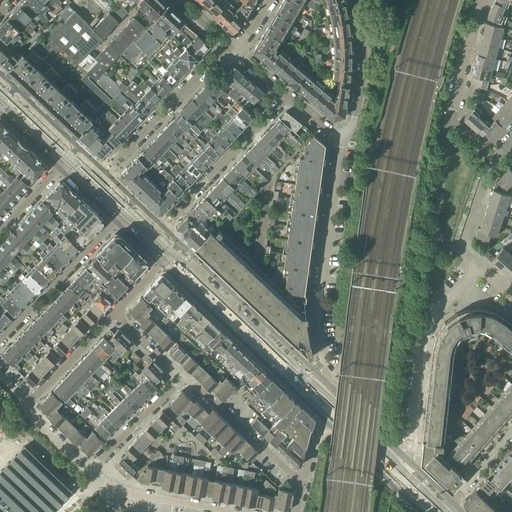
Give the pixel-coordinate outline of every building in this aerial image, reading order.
[(45,24),(48,21),(26,0),(25,0),(20,6),(31,16),(32,17),(35,14),(40,18),(45,24)] [(41,7),(44,4),(39,0),(26,0),(48,21),(52,18),(49,15),(41,7)] [(49,38),(50,38),(52,40),(60,48),(69,56),(76,63),(77,64),(78,64),(103,38),(119,23),(118,22),(108,13),(93,29),(91,27),(100,17),(96,14),(95,14),(83,2),(83,3),(80,0),(72,0),(68,5),(66,7),(65,7),(63,10),(59,13),(64,18),(50,30),(49,38)] [(130,0),(135,4),(137,2),(138,0),(122,0),(118,5),(114,10),(122,17),(126,13),(123,9),(130,0)] [(161,0),(150,0),(143,8),(140,10),(151,21),(152,21),(167,5),(161,0)] [(198,0),(198,1),(206,9),(214,0),(198,0)] [(214,0),(206,9),(214,18),(229,2),(226,0),(222,0),(223,0),(222,0),(214,0)] [(283,0),(281,4),(297,14),(305,0),(304,0),(283,0)] [(328,8),(329,13),(347,10),(346,5),(345,4),(343,0),(325,0),(326,3),(328,8)] [(374,0),(376,8),(389,5),(388,0),(374,0)] [(500,15),(506,0),(504,0),(493,0),(493,2),(487,18),(503,24),(506,17),(500,15)] [(235,12),(222,25),(231,34),(244,20),(253,5),(253,6),(253,5),(245,1),(238,7),(234,12),(235,12)] [(214,18),(222,25),(235,12),(234,12),(230,7),(232,6),(229,2),(214,18)] [(274,16),(273,18),(295,31),(297,28),(291,24),(297,14),(281,4),(279,8),(279,10),(275,16),(274,16)] [(152,21),(151,21),(144,28),(120,54),(131,65),(134,68),(134,69),(165,36),(169,40),(173,36),(180,29),(181,28),(184,25),(186,23),(181,19),(176,14),(174,12),(167,5),(152,21)] [(20,6),(13,12),(35,33),(39,29),(29,19),(31,16),(20,6)] [(63,10),(59,6),(53,13),(55,15),(59,13),(63,10)] [(122,17),(114,10),(113,8),(108,13),(118,22),(122,17)] [(324,27),(324,32),(349,29),(347,16),(348,15),(347,10),(329,13),(330,20),(328,20),(324,21),(325,27),(324,27)] [(13,12),(7,19),(19,30),(22,26),(31,36),(35,33),(13,12)] [(90,76),(95,81),(103,73),(120,54),(144,28),(133,18),(94,58),(97,61),(87,73),(90,76)] [(268,27),(265,32),(281,41),(288,29),(298,35),(299,33),(295,31),(273,18),(272,19),(273,21),(269,27),(268,27)] [(1,25),(18,41),(21,37),(16,33),(19,30),(7,19),(1,25)] [(486,22),(483,33),(500,37),(503,27),(486,22)] [(1,25),(0,26),(0,36),(6,43),(10,39),(14,44),(18,41),(1,25)] [(210,47),(184,25),(181,28),(193,39),(192,41),(204,53),(210,47)] [(301,33),(308,38),(311,33),(304,28),(301,33)] [(180,29),(173,36),(177,40),(183,33),(180,29)] [(332,32),(334,46),(352,45),(351,40),(350,39),(349,29),(324,32),(324,33),(332,32)] [(268,65),(279,53),(275,50),(281,41),(265,32),(264,33),(263,33),(261,36),(262,38),(254,50),(255,53),(266,63),(266,65),(268,65)] [(483,33),(480,44),(497,48),(500,37),(483,33)] [(169,40),(166,43),(170,47),(171,48),(173,50),(190,67),(198,59),(185,47),(181,51),(176,46),(180,42),(177,40),(173,36),(169,40)] [(204,53),(192,41),(187,36),(181,43),(185,47),(198,59),(204,53)] [(10,75),(14,79),(46,46),(39,40),(22,53),(19,56),(16,59),(6,70),(6,71),(6,73),(9,75),(10,75)] [(21,87),(23,87),(39,70),(46,62),(42,59),(52,48),(56,52),(60,48),(52,40),(46,46),(14,79),(19,83),(19,84),(21,87)] [(164,53),(170,47),(166,43),(160,50),(164,53)] [(480,44),(477,54),(495,58),(497,48),(480,44)] [(334,48),(334,56),(351,56),(351,51),(352,50),(352,45),(334,46),(334,48)] [(5,54),(8,56),(9,55),(8,55),(14,50),(11,47),(8,50),(5,54)] [(279,74),(281,76),(281,75),(300,52),(301,51),(298,48),(297,47),(293,53),(292,52),(287,57),(280,51),(279,53),(268,65),(272,68),(274,68),(279,73),(279,74)] [(190,67),(173,50),(167,57),(168,57),(184,73),(190,67)] [(293,86),(294,87),(306,73),(305,72),(294,63),(299,58),(300,59),(305,54),(303,53),(300,52),(281,75),(281,76),(282,77),(283,77),(289,82),(288,82),(293,86)] [(162,63),(178,79),(184,73),(168,57),(167,57),(165,54),(162,57),(159,61),(162,63)] [(477,54),(474,65),(492,69),(495,58),(477,54)] [(0,65),(6,70),(16,59),(19,56),(19,55),(19,56),(9,56),(9,55),(8,56),(4,59),(0,62),(0,65)] [(76,63),(69,56),(65,60),(72,67),(76,63)] [(325,65),(333,65),(350,66),(351,56),(334,56),(334,59),(325,59),(325,65)] [(150,60),(148,62),(152,66),(154,68),(155,68),(172,85),(178,79),(162,63),(159,66),(158,65),(156,66),(150,60)] [(134,69),(134,68),(131,65),(124,72),(127,76),(131,80),(138,73),(134,69)] [(336,95),(334,98),(346,107),(348,96),(349,95),(349,91),(348,90),(351,75),(350,74),(350,66),(333,65),(331,78),(339,79),(336,95)] [(492,69),(474,65),(472,76),(479,77),(483,78),(480,88),(486,90),(489,80),(492,69)] [(28,91),(32,95),(55,71),(50,66),(43,74),(39,70),(23,87),(24,88),(24,89),(26,91),(28,91)] [(229,72),(216,85),(224,92),(227,89),(222,85),(226,81),(231,84),(241,73),(233,67),(229,71),(229,72)] [(155,68),(154,68),(152,72),(158,78),(156,80),(167,91),(172,85),(155,68)] [(40,103),(41,104),(57,87),(53,83),(60,75),(55,71),(32,95),(36,99),(37,101),(39,103),(40,103)] [(81,79),(90,87),(93,83),(87,78),(90,76),(87,73),(81,79)] [(114,98),(120,92),(125,86),(121,82),(118,86),(107,75),(106,76),(103,73),(95,81),(114,98)] [(248,79),(241,73),(231,84),(234,87),(228,94),(232,98),(248,79)] [(306,97),(307,98),(319,84),(318,84),(320,80),(320,79),(320,75),(318,74),(313,79),(306,73),(294,87),(299,91),(300,91),(306,96),(306,97)] [(151,76),(145,82),(161,97),(167,91),(156,80),(151,76)] [(137,86),(144,92),(145,93),(152,99),(156,103),(161,97),(145,82),(143,79),(137,86)] [(245,97),(256,86),(248,79),(232,98),(235,101),(241,94),(245,97)] [(210,80),(205,86),(216,98),(220,94),(224,98),(228,94),(224,92),(216,85),(210,80)] [(45,108),(50,112),(73,87),(68,83),(61,90),(57,87),(41,104),(41,106),(44,108),(45,108)] [(90,87),(98,95),(102,91),(93,83),(90,87)] [(130,84),(126,87),(150,109),(152,107),(156,103),(152,99),(145,93),(143,96),(130,84)] [(315,105),(319,109),(331,95),(319,84),(307,98),(308,99),(310,99),(315,104),(315,105)] [(125,86),(120,92),(127,99),(129,96),(136,102),(133,105),(144,115),(150,109),(126,87),(125,86)] [(205,86),(198,93),(210,104),(213,101),(218,105),(214,109),(218,113),(219,112),(221,109),(225,106),(216,98),(205,86)] [(242,107),(246,110),(253,103),(263,93),(264,92),(256,86),(245,97),(249,100),(242,107)] [(58,120),(74,103),(71,99),(78,92),(73,87),(50,112),(54,116),(54,117),(57,120),(58,120)] [(102,91),(98,95),(107,104),(111,100),(102,91)] [(120,92),(114,98),(138,121),(144,115),(133,105),(132,104),(129,107),(124,102),(127,99),(120,92)] [(198,93),(192,99),(204,110),(207,108),(215,116),(216,115),(218,113),(214,109),(210,104),(198,93)] [(479,93),(476,102),(483,103),(485,95),(479,93)] [(331,95),(319,109),(320,109),(320,110),(321,110),(327,115),(333,121),(344,117),(346,107),(334,98),(331,95)] [(123,113),(120,116),(132,128),(138,121),(114,98),(111,101),(123,113)] [(63,124),(67,128),(90,104),(93,101),(93,100),(90,103),(85,99),(78,106),(74,103),(58,120),(59,121),(59,122),(61,124),(63,124)] [(192,99),(186,106),(198,117),(201,114),(205,119),(203,122),(206,125),(209,122),(213,119),(204,110),(192,99)] [(511,103),(507,100),(499,109),(511,120),(511,103)] [(231,107),(248,122),(253,116),(246,110),(242,107),(236,101),(233,105),(231,107)] [(77,138),(91,123),(91,122),(90,122),(92,120),(88,116),(95,109),(90,104),(67,128),(71,132),(72,134),(74,136),(75,136),(76,136),(77,137),(77,138)] [(186,106),(179,113),(191,124),(194,121),(199,125),(203,129),(204,127),(206,125),(203,122),(202,121),(198,117),(186,106)] [(476,131),(480,135),(488,125),(490,124),(486,120),(484,122),(475,113),(479,109),(475,106),(463,119),(476,130),(476,131)] [(226,113),(242,128),(248,122),(231,107),(225,112),(226,113)] [(102,111),(107,116),(126,134),(132,128),(120,116),(117,119),(112,114),(112,115),(105,108),(102,111)] [(491,117),(494,119),(503,127),(505,129),(511,121),(511,120),(499,109),(491,117)] [(280,119),(291,129),(295,131),(302,124),(286,111),(280,119)] [(216,115),(236,134),(242,128),(226,113),(223,116),(219,112),(218,113),(216,115)] [(191,134),(195,138),(197,136),(199,133),(200,132),(191,124),(179,113),(174,119),(185,130),(188,127),(193,132),(195,133),(194,134),(193,133),(192,133),(191,134)] [(219,130),(231,140),(236,134),(216,115),(215,116),(213,119),(222,127),(219,130)] [(109,128),(112,132),(121,140),(126,134),(107,116),(104,119),(110,126),(109,128)] [(77,138),(85,145),(96,134),(99,131),(96,127),(101,122),(96,117),(91,123),(77,138)] [(174,119),(168,125),(185,141),(187,138),(191,142),(193,139),(194,138),(195,138),(191,134),(185,130),(174,119)] [(274,124),(298,147),(301,145),(297,141),(297,140),(288,132),(291,129),(280,119),(274,124)] [(488,125),(480,135),(481,136),(483,139),(486,135),(491,140),(501,128),(503,127),(494,119),(490,124),(488,125)] [(268,130),(280,141),(282,139),(291,147),(291,146),(296,150),(298,147),(274,124),(268,130)] [(175,140),(184,149),(185,148),(189,144),(185,141),(168,125),(161,132),(172,143),(181,151),(182,152),(182,151),(173,142),(175,140)] [(204,127),(225,146),(231,140),(219,130),(217,132),(212,128),(211,130),(206,125),(204,127)] [(204,127),(203,129),(202,130),(205,132),(204,133),(211,139),(208,142),(219,152),(225,146),(204,127)] [(112,132),(109,128),(104,133),(108,137),(112,132)] [(0,155),(1,155),(17,139),(7,130),(0,137),(0,155)] [(262,136),(283,155),(286,152),(277,144),(280,141),(268,130),(262,136)] [(104,141),(93,153),(98,158),(103,158),(121,140),(112,132),(108,137),(104,141)] [(161,132),(155,138),(167,149),(170,145),(179,154),(182,152),(181,151),(172,143),(161,132)] [(96,134),(85,145),(93,153),(104,141),(96,134)] [(300,150),(297,171),(321,174),(322,163),(323,163),(324,163),(325,158),(324,158),(323,158),(325,145),(314,135),(300,150)] [(195,138),(194,138),(193,139),(213,159),(219,152),(208,142),(205,144),(201,140),(197,136),(195,138)] [(256,142),(268,153),(271,150),(279,159),(283,155),(262,136),(256,142)] [(155,138),(149,144),(152,146),(161,155),(164,152),(172,161),(173,161),(176,158),(176,157),(167,149),(155,138)] [(12,160),(14,161),(27,148),(26,147),(18,139),(17,139),(1,155),(6,160),(8,158),(11,161),(12,160)] [(196,154),(208,165),(213,159),(193,139),(191,142),(190,143),(194,147),(192,149),(196,154)] [(251,148),(271,167),(274,164),(272,161),(266,155),(268,153),(256,142),(251,148)] [(149,144),(143,151),(152,159),(155,162),(158,159),(161,162),(163,164),(166,160),(161,155),(152,146),(149,144)] [(8,168),(17,175),(18,176),(23,170),(25,171),(37,158),(36,157),(37,157),(36,156),(36,157),(31,152),(30,151),(27,148),(14,161),(8,168)] [(182,152),(202,171),(208,165),(196,154),(194,157),(185,148),(184,149),(182,151),(182,152)] [(245,154),(262,169),(265,167),(268,170),(271,167),(251,148),(245,154)] [(143,151),(137,157),(149,168),(158,177),(164,170),(159,165),(155,162),(152,159),(143,151)] [(185,166),(196,177),(202,171),(182,152),(179,154),(179,155),(187,164),(185,166)] [(240,160),(258,178),(260,179),(263,176),(254,168),(257,165),(262,170),(262,169),(245,154),(240,160)] [(120,179),(128,186),(143,171),(145,173),(149,168),(137,157),(120,175),(120,179)] [(21,178),(29,186),(47,166),(46,166),(40,161),(41,161),(40,160),(37,158),(25,171),(26,172),(21,178)] [(161,162),(159,165),(164,170),(169,164),(170,164),(170,163),(166,160),(163,164),(161,162)] [(234,165),(251,181),(256,176),(258,178),(240,160),(234,165)] [(175,165),(173,168),(190,184),(196,177),(185,166),(182,169),(178,164),(176,166),(175,165)] [(228,172),(248,191),(251,188),(243,180),(246,177),(251,182),(251,181),(234,165),(228,172)] [(495,182),(493,189),(500,192),(502,185),(505,188),(511,181),(511,180),(511,170),(508,167),(495,182)] [(0,172),(2,175),(22,193),(29,186),(21,178),(18,176),(17,175),(14,179),(9,175),(8,176),(0,168),(0,172)] [(173,178),(184,189),(190,184),(173,168),(170,170),(175,176),(173,178)] [(169,182),(166,185),(178,196),(184,189),(173,178),(167,173),(164,170),(158,177),(161,180),(162,181),(165,178),(169,182)] [(136,193),(149,179),(144,174),(145,173),(143,171),(128,186),(135,193),(136,193)] [(297,171),(293,198),(317,201),(318,190),(319,190),(319,191),(320,191),(321,185),(320,185),(319,185),(321,174),(297,171)] [(222,178),(234,189),(237,186),(242,191),(242,192),(245,195),(248,191),(228,172),(222,178)] [(0,179),(8,186),(4,190),(15,200),(22,193),(2,175),(0,177),(0,179)] [(161,180),(158,177),(153,182),(152,181),(149,179),(136,193),(142,199),(152,189),(156,185),(160,181),(161,180)] [(216,184),(237,203),(240,199),(232,191),(234,189),(222,178),(216,184)] [(143,200),(150,207),(165,190),(163,188),(166,185),(162,181),(161,180),(160,181),(156,185),(152,189),(142,199),(143,200)] [(53,211),(56,208),(72,190),(70,189),(70,188),(69,188),(64,183),(63,182),(59,182),(58,183),(52,190),(52,189),(52,190),(47,195),(46,196),(47,196),(42,201),(53,211)] [(210,191),(222,202),(225,198),(234,207),(234,206),(237,204),(236,204),(237,203),(216,184),(210,191)] [(165,190),(150,207),(157,214),(161,214),(178,196),(166,185),(163,188),(165,190)] [(493,189),(489,201),(506,206),(509,195),(500,192),(493,189)] [(0,198),(9,207),(15,200),(4,190),(1,193),(0,191),(0,198)] [(56,208),(53,211),(63,220),(63,219),(66,217),(67,215),(81,199),(76,194),(75,193),(72,190),(56,208)] [(210,191),(204,197),(225,216),(228,213),(226,211),(229,208),(222,202),(210,191)] [(199,203),(215,219),(218,215),(222,219),(225,216),(204,197),(199,203)] [(0,211),(3,214),(9,207),(0,198),(0,211)] [(293,198),(289,226),(313,229),(315,218),(316,218),(317,212),(316,212),(315,212),(317,201),(293,198)] [(63,224),(59,229),(64,234),(89,207),(82,200),(82,199),(81,199),(67,215),(66,217),(63,219),(64,220),(62,222),(63,224)] [(35,208),(56,227),(59,224),(54,220),(50,215),(53,212),(53,211),(42,201),(35,208)] [(489,201),(486,211),(502,216),(506,206),(489,201)] [(193,209),(200,216),(207,222),(208,223),(213,217),(215,219),(199,203),(193,209)] [(64,234),(71,241),(79,233),(80,233),(97,214),(89,207),(64,234)] [(29,215),(40,226),(43,222),(48,227),(52,231),(56,227),(35,208),(29,215)] [(176,232),(181,237),(200,216),(193,209),(176,227),(176,232)] [(486,211),(482,221),(499,226),(502,216),(486,211)] [(71,241),(79,249),(103,224),(103,220),(97,214),(80,233),(79,233),(71,241)] [(23,222),(43,241),(46,238),(42,234),(37,229),(40,226),(29,215),(23,222)] [(181,237),(188,243),(207,222),(200,216),(181,237)] [(499,226),(482,221),(479,231),(490,235),(495,237),(499,226)] [(16,229),(28,239),(31,236),(35,240),(36,240),(40,244),(42,242),(43,241),(23,222),(16,229)] [(188,243),(194,248),(213,228),(208,223),(207,222),(188,243)] [(289,226),(286,253),(309,256),(311,245),(312,245),(312,246),(313,240),(312,240),(313,229),(289,226)] [(57,242),(71,256),(79,249),(71,241),(64,234),(59,229),(56,227),(49,234),(53,238),(57,242)] [(213,228),(194,248),(269,319),(297,346),(310,358),(313,355),(310,344),(309,344),(306,322),(307,322),(306,316),(301,317),(302,309),(218,230),(216,232),(213,229),(213,228)] [(10,236),(30,255),(34,251),(24,243),(28,239),(16,229),(10,236)] [(477,230),(475,238),(488,242),(490,235),(479,231),(477,230)] [(96,256),(97,257),(113,272),(134,249),(119,235),(114,235),(96,256)] [(3,243),(15,253),(18,250),(23,254),(27,258),(30,255),(10,236),(3,243)] [(39,253),(42,256),(43,256),(58,270),(65,263),(50,249),(46,246),(42,242),(40,244),(38,246),(42,250),(39,253)] [(50,249),(65,263),(71,256),(57,242),(53,245),(49,242),(46,246),(50,249)] [(0,246),(0,251),(18,268),(21,265),(17,261),(12,256),(15,253),(3,243),(0,246)] [(491,261),(499,268),(511,255),(502,248),(494,257),(491,261)] [(146,261),(134,249),(113,272),(114,272),(128,285),(147,265),(146,261)] [(0,264),(2,267),(6,263),(11,268),(11,267),(12,268),(15,271),(18,268),(0,251),(0,264)] [(484,255),(491,261),(494,257),(487,251),(484,255)] [(309,256),(286,253),(282,281),(285,282),(285,286),(292,293),(304,294),(307,273),(308,273),(309,273),(309,267),(308,267),(309,256)] [(35,263),(50,278),(58,270),(43,256),(42,256),(38,260),(36,257),(35,258),(31,254),(29,257),(35,264),(35,263)] [(509,274),(511,270),(511,256),(511,255),(499,268),(507,276),(509,274)] [(97,257),(86,268),(97,279),(101,282),(103,285),(114,272),(113,272),(97,257)] [(26,268),(28,271),(43,285),(50,278),(35,263),(35,264),(31,267),(29,265),(26,268)] [(0,276),(6,282),(8,279),(4,275),(4,274),(0,270),(0,269),(2,267),(0,264),(0,276)] [(86,268),(80,274),(95,288),(96,287),(98,285),(94,282),(97,279),(86,268)] [(21,278),(36,292),(43,285),(28,271),(24,275),(22,272),(18,276),(21,278)] [(116,297),(128,285),(114,272),(103,285),(116,297)] [(80,274),(75,280),(89,293),(90,294),(94,289),(95,288),(80,274)] [(148,300),(148,301),(168,281),(161,275),(152,285),(142,295),(147,300),(148,300)] [(14,285),(29,300),(36,292),(21,278),(17,282),(15,280),(11,284),(14,285)] [(75,280),(69,285),(83,299),(89,293),(75,280)] [(148,301),(154,306),(173,286),(168,281),(148,301)] [(98,285),(96,287),(112,301),(116,297),(103,285),(101,282),(98,285)] [(6,293),(21,307),(29,300),(14,285),(10,289),(6,293)] [(64,291),(75,302),(78,299),(81,302),(82,303),(85,300),(84,299),(83,299),(69,285),(64,291)] [(165,316),(166,317),(185,297),(173,286),(154,306),(165,316)] [(96,287),(95,288),(94,289),(98,293),(93,298),(89,295),(88,296),(89,297),(93,301),(95,302),(104,310),(112,301),(96,287)] [(64,291),(58,297),(69,308),(73,311),(75,308),(72,305),(75,302),(64,291)] [(6,307),(7,308),(14,315),(21,307),(6,293),(3,297),(1,295),(0,296),(0,300),(1,302),(4,305),(5,305),(6,307)] [(58,297),(53,302),(64,313),(69,308),(58,297)] [(137,301),(144,308),(148,312),(152,307),(141,297),(137,301)] [(169,320),(172,323),(179,315),(191,302),(185,297),(166,317),(169,320)] [(128,311),(135,317),(144,308),(137,301),(128,311)] [(53,302),(47,308),(62,322),(66,318),(63,315),(64,313),(53,302)] [(104,310),(95,302),(82,316),(91,324),(104,310)] [(182,318),(175,326),(177,328),(196,308),(191,302),(179,315),(182,318)] [(0,314),(0,329),(14,315),(7,308),(4,311),(0,314)] [(47,308),(41,315),(52,326),(55,323),(59,326),(56,329),(58,331),(60,328),(64,324),(62,322),(47,308)] [(141,323),(147,316),(150,314),(148,312),(144,308),(135,317),(141,323)] [(180,331),(183,334),(202,313),(196,308),(177,328),(180,331)] [(465,310),(456,314),(444,322),(436,335),(432,349),(426,400),(425,410),(422,441),(421,448),(420,463),(451,493),(452,492),(451,492),(453,490),(463,480),(465,478),(459,472),(511,411),(511,325),(506,320),(494,312),(479,309),(465,310)] [(188,338),(189,339),(208,319),(202,313),(183,334),(184,334),(188,338)] [(41,315),(36,320),(50,334),(52,332),(50,328),(52,326),(41,315)] [(139,324),(143,328),(151,319),(147,316),(141,323),(139,324)] [(143,328),(153,337),(161,329),(151,319),(143,328)] [(189,339),(195,345),(214,325),(208,319),(189,339)] [(36,320),(30,326),(43,338),(44,337),(43,335),(44,334),(47,337),(50,339),(52,336),(50,334),(36,320)] [(78,320),(66,333),(74,341),(87,328),(78,320)] [(208,353),(209,353),(210,353),(203,347),(219,330),(214,325),(195,345),(199,348),(203,352),(206,355),(208,353)] [(24,331),(39,345),(41,347),(41,348),(44,345),(38,340),(40,338),(42,339),(43,338),(30,326),(24,331)] [(110,338),(108,340),(113,345),(123,334),(118,329),(114,334),(110,330),(106,334),(110,338)] [(161,329),(153,337),(166,350),(174,341),(161,329)] [(203,347),(210,353),(226,336),(219,330),(203,347)] [(24,331),(19,337),(31,348),(33,345),(38,350),(41,347),(39,345),(24,331)] [(74,341),(66,333),(53,347),(62,355),(74,341)] [(136,346),(123,334),(113,345),(122,353),(128,346),(132,350),(136,346)] [(209,353),(215,359),(231,341),(226,336),(210,353),(209,353)] [(19,337),(13,343),(30,359),(31,359),(32,357),(30,355),(31,354),(27,351),(31,348),(19,337)] [(104,337),(98,343),(115,360),(122,353),(113,345),(108,340),(104,337)] [(215,359),(221,365),(238,347),(231,341),(215,359)] [(13,343),(7,349),(19,360),(23,356),(28,361),(30,359),(13,343)] [(98,343),(92,349),(104,360),(107,357),(111,360),(110,361),(112,363),(115,360),(98,343)] [(169,353),(183,366),(191,357),(178,344),(169,353)] [(221,365),(226,370),(243,352),(238,347),(221,365)] [(19,360),(7,349),(2,355),(17,370),(19,368),(18,367),(19,366),(15,363),(19,360)] [(87,354),(108,374),(109,375),(111,372),(107,368),(105,366),(105,367),(101,363),(104,360),(92,349),(87,354)] [(49,351),(36,364),(45,372),(58,359),(49,351)] [(130,357),(137,363),(141,358),(134,352),(130,357)] [(226,370),(231,375),(248,357),(243,352),(226,370)] [(87,354),(81,360),(93,372),(96,369),(99,372),(105,378),(108,374),(87,354)] [(141,370),(142,371),(149,379),(160,368),(148,356),(144,360),(148,364),(141,370)] [(183,366),(196,378),(204,370),(191,357),(183,366)] [(231,375),(237,381),(254,363),(248,357),(231,375)] [(81,360),(76,366),(96,385),(99,382),(94,378),(90,375),(93,372),(81,360)] [(237,381),(243,386),(260,368),(254,363),(237,381)] [(45,372),(36,364),(24,377),(32,386),(45,372)] [(70,372),(88,389),(90,392),(96,385),(76,366),(70,372)] [(165,374),(160,368),(149,379),(154,384),(157,382),(160,386),(165,382),(161,378),(165,374)] [(247,390),(249,391),(250,390),(266,374),(260,368),(243,386),(243,387),(244,386),(247,390)] [(196,378),(208,389),(216,381),(204,370),(196,378)] [(135,372),(133,374),(152,394),(158,388),(154,384),(149,379),(142,371),(138,375),(135,372)] [(70,372),(65,377),(82,395),(86,398),(89,396),(85,392),(88,389),(70,372)] [(138,385),(134,388),(146,400),(152,394),(133,374),(131,373),(130,374),(131,376),(130,377),(138,385)] [(256,388),(259,391),(271,379),(266,374),(250,390),(249,391),(250,393),(252,391),(253,391),(256,388)] [(65,377),(59,384),(71,395),(74,392),(78,395),(77,395),(80,397),(82,395),(65,377)] [(213,391),(217,395),(223,387),(229,381),(226,377),(221,381),(213,391)] [(211,389),(213,391),(221,381),(219,379),(217,382),(216,381),(208,389),(209,391),(211,389)] [(247,403),(259,414),(283,390),(271,379),(259,391),(254,396),(247,403)] [(229,381),(223,387),(231,394),(237,388),(229,381)] [(59,384),(53,390),(70,406),(74,403),(68,398),(71,395),(59,384)] [(103,390),(109,396),(129,416),(135,411),(123,399),(120,402),(112,393),(114,390),(109,385),(103,390)] [(126,385),(124,388),(140,405),(146,400),(134,388),(131,391),(126,385)] [(223,387),(217,395),(224,401),(231,394),(223,387)] [(126,396),(123,399),(135,411),(140,405),(124,388),(121,390),(126,396)] [(254,427),(268,440),(282,425),(285,428),(287,429),(290,433),(305,447),(313,420),(313,418),(283,390),(259,414),(250,423),(251,423),(254,427)] [(181,391),(175,398),(184,406),(190,399),(181,391)] [(38,405),(47,413),(60,400),(51,392),(38,405)] [(114,407),(112,410),(123,422),(129,416),(109,396),(107,399),(110,401),(109,402),(114,407)] [(186,413),(188,410),(184,406),(175,398),(168,405),(179,415),(183,411),(186,413)] [(188,410),(200,422),(209,414),(196,401),(194,403),(190,399),(184,406),(188,410)] [(49,419),(54,424),(62,415),(56,409),(62,402),(60,400),(47,413),(51,418),(49,419)] [(96,417),(100,421),(112,433),(117,428),(101,410),(98,407),(95,410),(99,414),(96,417)] [(80,414),(85,418),(91,412),(87,408),(80,414)] [(104,408),(101,410),(117,428),(123,422),(112,410),(108,413),(104,408)] [(200,422),(209,430),(221,417),(213,409),(209,414),(200,422)] [(162,411),(149,425),(158,433),(171,420),(162,411)] [(54,424),(63,432),(71,423),(69,422),(62,415),(54,424)] [(112,433),(100,421),(96,417),(95,416),(89,422),(92,424),(94,427),(105,439),(112,433)] [(212,434),(216,437),(229,424),(221,417),(209,430),(212,434)] [(63,432),(71,440),(79,431),(71,423),(63,432)] [(78,443),(82,447),(95,433),(92,431),(86,438),(83,434),(89,428),(85,424),(81,428),(82,429),(80,431),(79,431),(71,440),(76,445),(78,443)] [(216,437),(224,445),(237,432),(229,424),(216,437)] [(149,425),(137,438),(145,446),(158,433),(149,425)] [(268,440),(275,446),(282,438),(286,434),(284,433),(282,431),(285,428),(282,425),(268,440)] [(209,430),(202,437),(198,441),(202,444),(212,434),(209,430)] [(233,453),(237,448),(245,440),(237,432),(224,445),(229,450),(233,453)] [(95,433),(82,447),(91,455),(103,441),(95,433)] [(305,447),(290,433),(284,440),(302,458),(305,447)] [(137,438),(129,446),(138,454),(145,446),(137,438)] [(282,438),(275,446),(295,465),(297,467),(300,466),(302,458),(284,440),(282,438)] [(245,440),(237,448),(250,461),(258,452),(245,440)] [(221,458),(229,450),(224,445),(218,452),(222,455),(220,457),(221,458)] [(9,463),(0,471),(0,511),(50,511),(60,502),(62,500),(62,499),(68,493),(71,491),(70,490),(69,490),(63,484),(55,476),(54,475),(48,469),(40,462),(39,461),(25,448),(25,447),(24,446),(23,447),(9,463)] [(126,453),(122,457),(129,464),(131,461),(138,454),(129,446),(124,451),(126,453)] [(152,459),(152,460),(156,456),(158,458),(162,454),(158,450),(154,454),(152,452),(152,453),(149,456),(152,459)] [(511,457),(507,453),(497,465),(510,477),(511,474),(511,457)] [(129,464),(122,457),(114,466),(128,478),(138,467),(131,461),(129,464)] [(172,489),(183,491),(186,473),(181,472),(182,463),(177,462),(177,464),(172,489)] [(177,464),(172,463),(170,470),(164,469),(162,481),(161,487),(172,489),(177,464)] [(183,491),(193,493),(196,475),(199,466),(193,465),(191,474),(186,473),(183,491)] [(497,465),(486,476),(500,489),(510,477),(497,465)] [(143,472),(136,479),(140,484),(148,485),(150,479),(152,479),(162,481),(164,469),(152,467),(147,466),(146,472),(143,472)] [(248,477),(249,471),(238,469),(237,476),(243,478),(243,476),(248,477)] [(214,480),(214,481),(212,495),(211,495),(211,498),(222,500),(225,482),(227,473),(222,472),(220,481),(219,481),(215,480),(214,480)] [(196,475),(193,493),(205,495),(208,478),(196,475)] [(500,489),(486,476),(479,485),(492,497),(500,489)] [(248,477),(247,486),(243,504),(254,506),(257,494),(258,488),(252,487),(254,478),(248,477)] [(222,500),(233,502),(236,484),(225,482),(222,500)] [(233,502),(243,504),(247,486),(236,484),(233,502)] [(463,504),(469,510),(484,494),(478,488),(476,490),(463,504)] [(279,498),(283,499),(292,501),(293,492),(278,489),(277,495),(274,494),(274,497),(279,498)] [(254,506),(270,509),(272,497),(257,494),(254,506)] [(469,510),(471,511),(479,511),(491,500),(484,494),(469,510)] [(272,507),(277,508),(279,498),(274,497),(272,497),(270,509),(272,509),(272,507)] [(283,499),(281,508),(290,510),(292,501),(283,499)] [(479,511),(492,511),(498,506),(491,500),(479,511)]
